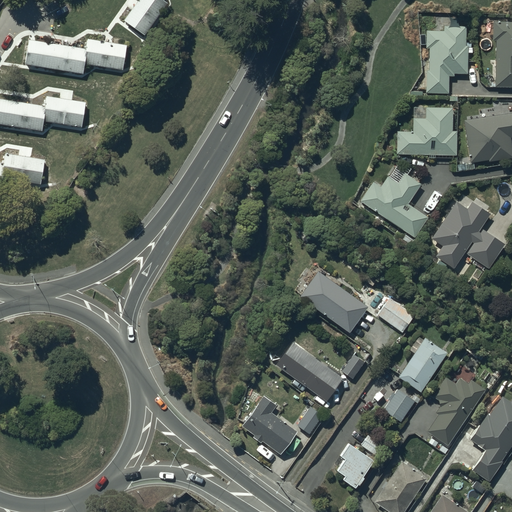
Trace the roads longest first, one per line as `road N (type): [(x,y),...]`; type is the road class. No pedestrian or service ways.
road 1 (trunk): [(33,303),(140,243),(214,153)]
road 2 (trunk): [(214,153),(133,296),(127,358)]
road 3 (secondary): [(138,392),(282,511)]
road 4 (trunk): [(214,153),(291,0)]
road 5 (secondary): [(249,511),(189,477),(105,479)]
